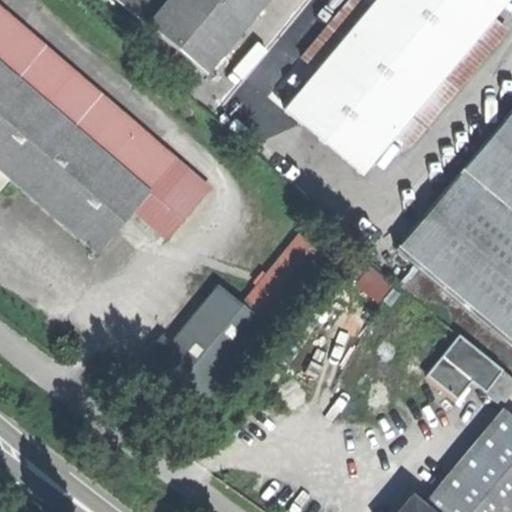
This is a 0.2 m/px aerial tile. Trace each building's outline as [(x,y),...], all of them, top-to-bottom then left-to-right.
[(113,0),(203,74),(265,0),(113,0)] [(282,109),(359,174),(391,137),(489,20),(506,0),(350,0),(302,59),(315,70),(282,109)] [(167,237),(207,190),(0,11),(0,187),(9,178),(96,253),(134,209),(167,237)] [(503,32),(489,20),(391,137),(405,149),(503,32)] [(511,111),(394,250),(511,347),(511,111)] [(266,323),(324,253),(299,232),(240,301),(266,323)] [(502,402),(511,408),(511,380),(456,334),(423,375),(453,399),(466,383),(496,408),(502,402)] [(189,414),(175,402),(168,410),(182,422),(189,414)] [(511,511),(511,421),(499,411),(419,506),(426,511),(511,511)] [(426,511),(419,506),(408,496),(395,511),(426,511)]
